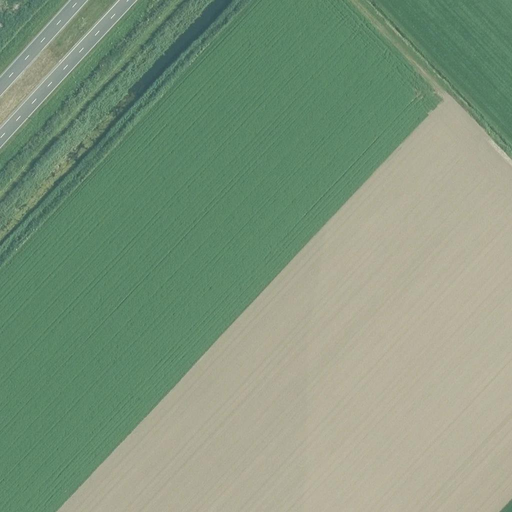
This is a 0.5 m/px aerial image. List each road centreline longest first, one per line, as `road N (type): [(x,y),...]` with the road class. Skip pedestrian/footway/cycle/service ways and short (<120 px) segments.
road 1 (trunk): [(0,140),(129,0)]
road 2 (trunk): [(83,0),(0,90)]
